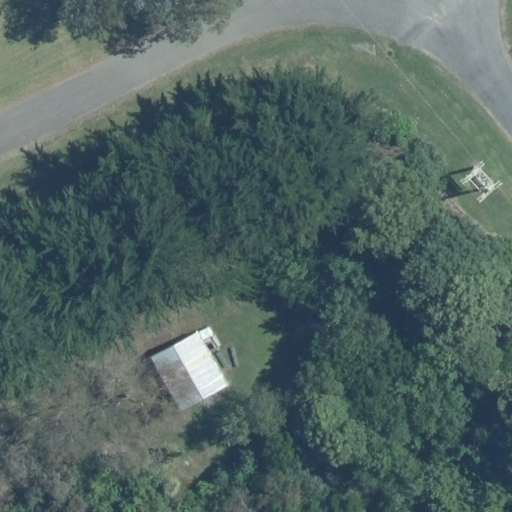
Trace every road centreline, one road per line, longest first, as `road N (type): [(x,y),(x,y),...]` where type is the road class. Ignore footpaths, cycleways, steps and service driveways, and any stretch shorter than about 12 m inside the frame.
road 1 (residential): [(0,136),(276,0)]
road 2 (residential): [(434,0),(511,103)]
